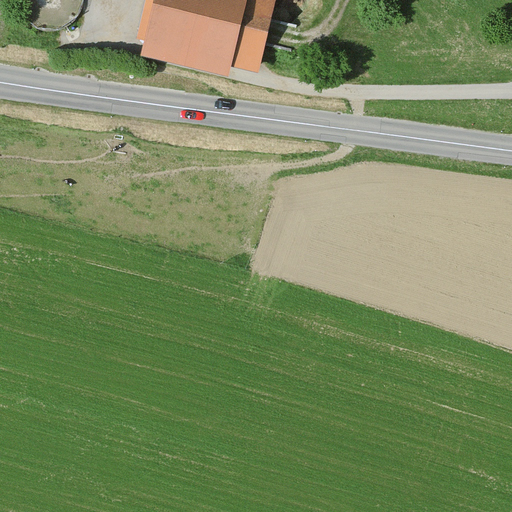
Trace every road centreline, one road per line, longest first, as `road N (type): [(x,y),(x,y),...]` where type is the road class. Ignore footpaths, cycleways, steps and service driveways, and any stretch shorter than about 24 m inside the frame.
road 1 (secondary): [(0,82),(511,148)]
road 2 (track): [(511,89),(318,93),(233,80)]
